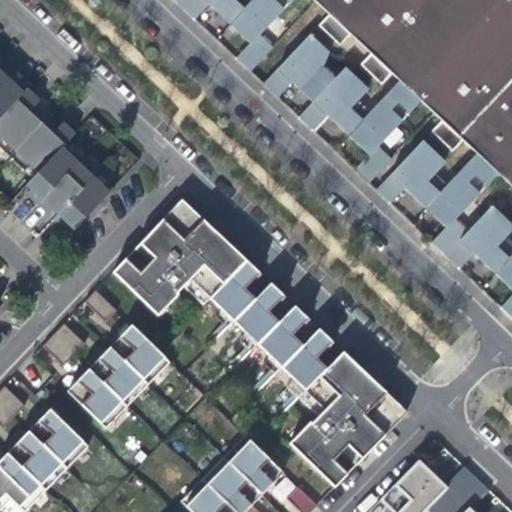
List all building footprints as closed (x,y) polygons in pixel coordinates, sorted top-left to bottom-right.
[(184,0),(180,5),(195,18),(208,3),(213,8),(217,12),(231,25),(252,0),(184,0)] [(291,0),(252,0),(231,25),(240,34),(250,42),(258,36),(291,0)] [(511,0),(313,0),(328,14),(349,33),(371,54),(392,74),(400,81),(420,101),(441,121),(463,140),(477,154),(498,173),(511,187),(511,0)] [(349,33),(328,14),(318,25),(338,44),(349,33)] [(312,101),(334,77),(322,66),(327,50),(310,34),(263,83),(277,96),(291,81),(300,90),(312,101)] [(272,48),(258,36),(250,42),(236,57),(250,70),(272,48)] [(392,74),(371,54),(361,65),(382,85),(392,74)] [(348,136),(370,112),(357,99),(367,88),(345,67),(334,77),(312,101),(298,116),(313,130),(326,115),(330,118),(335,123),(348,136)] [(10,73),(6,77),(0,83),(0,111),(24,86),(21,83),(10,73)] [(420,101),(400,81),(370,112),(348,136),(361,147),(368,154),(376,148),(420,101)] [(41,103),(24,86),(0,111),(0,148),(9,157),(46,118),(41,113),(36,108),(41,103)] [(52,124),(46,118),(9,157),(25,172),(31,167),(38,174),(62,150),(76,136),(63,124),(58,130),(52,124)] [(463,140),(441,121),(431,132),(452,151),(463,140)] [(413,197),(434,173),(444,162),(422,141),(376,189),(390,203),(404,188),(410,194),(413,197)] [(390,160),(376,148),(368,154),(354,169),(369,183),(390,160)] [(78,165),(62,150),(38,174),(25,187),(28,190),(30,192),(26,196),(37,206),(78,165)] [(498,173),(477,154),(447,186),(425,208),(436,219),(445,228),(454,219),(498,173)] [(93,178),(78,165),(37,206),(48,217),(53,214),(55,215),(56,217),(93,178)] [(447,186),(434,173),(413,197),(425,208),(447,186)] [(110,195),(93,178),(56,217),(53,221),(64,232),(68,228),(71,231),(73,232),(110,195)] [(188,281),(207,299),(245,260),(181,201),(139,245),(134,251),(148,263),(139,273),(125,260),(112,274),(157,317),(178,295),(176,294),(188,281)] [(494,274),(511,254),(511,246),(503,238),(511,228),(511,225),(491,206),(467,232),(445,255),(459,268),(473,254),(475,256),(482,262),(494,274)] [(454,219),(445,228),(432,242),(445,255),(467,232),(454,219)] [(507,286),(511,290),(511,254),(494,274),(507,286)] [(243,290),(259,274),(257,272),(245,260),(207,299),(194,312),(218,335),(249,304),(253,300),(252,298),(243,290)] [(218,335),(243,358),(273,328),(278,323),(267,313),(283,297),(281,295),(269,284),(253,300),(249,304),(218,335)] [(104,323),(115,312),(95,293),(84,304),(104,323)] [(511,318),(511,294),(500,308),(511,318)] [(305,318),(293,307),(278,323),(273,328),(243,358),(267,382),(297,351),(302,347),(296,341),(291,337),(307,320),(305,318)] [(84,345),(64,325),(53,337),(73,356),(84,345)] [(157,351),(130,326),(110,347),(148,384),(169,363),(157,351)] [(329,341),(318,330),(302,347),(297,351),(267,382),(292,405),(304,393),(322,375),(326,370),(319,364),(315,360),(331,343),(329,341)] [(62,367),(73,356),(53,337),(42,348),(62,367)] [(148,384),(110,347),(87,370),(126,407),(148,384)] [(406,414),(342,354),(326,370),(322,375),(304,393),(323,411),(310,424),(309,423),(288,445),(335,489),(347,476),(332,462),(342,452),(356,466),(361,461),(406,414)] [(126,407),(87,370),(65,394),(104,430),(126,407)] [(23,407),(3,387),(0,389),(0,407),(12,419),(23,407)] [(0,427),(2,429),(12,419),(0,407),(0,427)] [(86,448),(48,411),(26,433),(64,470),(86,448)] [(64,470),(26,433),(5,455),(43,492),(64,470)] [(254,445),(244,436),(224,456),(263,493),(283,473),(254,445)] [(24,511),(43,492),(5,455),(0,460),(0,509),(9,500),(20,511),(24,511)] [(245,511),(263,493),(224,456),(202,480),(235,511),(245,511)] [(387,511),(447,511),(458,501),(445,489),(417,463),(379,504),(387,511)] [(445,489),(458,501),(476,482),(463,470),(445,489)] [(180,503),(188,511),(235,511),(202,480),(180,503)] [(458,501),(468,511),(471,511),(489,494),(476,482),(458,501)] [(285,500),(297,511),(313,511),(318,507),(297,487),(285,500)] [(468,511),(458,501),(447,511),(468,511)]
